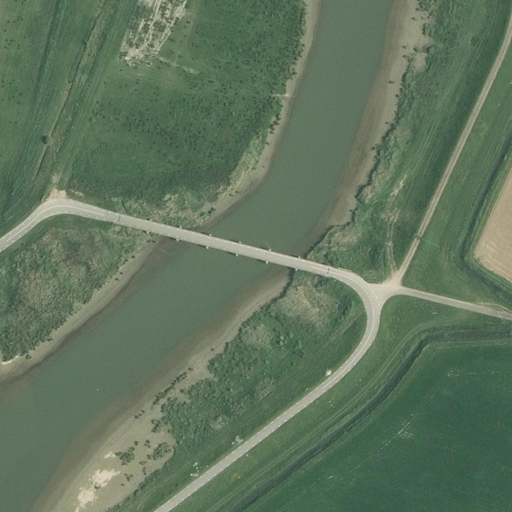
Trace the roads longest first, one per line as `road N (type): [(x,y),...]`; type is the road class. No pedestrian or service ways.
road 1 (unclassified): [(159,511),(348,366),(370,336),(369,295),(347,276),(63,205),(0,244)]
road 2 (track): [(391,289),(511,22)]
road 3 (track): [(511,318),(391,289),(369,295)]
